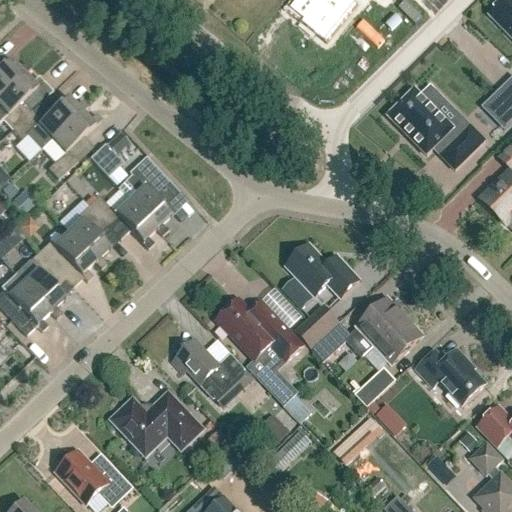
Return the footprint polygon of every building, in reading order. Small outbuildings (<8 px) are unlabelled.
[(299,0),(290,12),(310,28),(307,31),(327,48),(358,9),(347,0),(299,0)] [(511,0),(508,0),(489,19),(511,42),(511,0)] [(0,99),(24,77),(25,77),(30,72),(25,66),(24,67),(18,73),(10,64),(11,63),(11,62),(5,67),(0,61),(0,99)] [(23,78),(25,77),(24,77),(0,99),(0,125),(2,124),(12,134),(31,116),(22,106),(43,86),(38,80),(37,81),(31,87),(23,78)] [(511,83),(493,102),(511,122),(511,83)] [(416,95),(415,93),(414,95),(390,119),(389,119),(388,120),(389,122),(390,121),(426,158),(427,160),(428,159),(428,158),(434,152),(442,160),(443,162),(443,161),(454,173),(456,175),(457,173),(483,146),(484,147),(485,145),(484,144),(483,144),(472,133),(471,131),(470,133),(462,141),(436,115),(445,106),(431,91),(421,101),(416,95)] [(82,115),(88,110),(82,104),(81,105),(82,105),(75,111),(68,102),(69,101),(68,100),(56,111),(47,101),(31,116),(12,134),(21,144),(26,140),(39,154),(51,143),(82,115)] [(81,116),(82,115),(51,143),(51,144),(52,143),(64,156),(63,157),(64,158),(48,173),(57,183),(77,165),(68,154),(101,124),(95,118),(95,119),(89,125),(81,116)] [(107,149),(115,158),(128,146),(120,137),(107,149)] [(104,148),(90,161),(108,180),(122,167),(104,148)] [(0,184),(6,179),(0,171),(0,170),(15,158),(12,154),(5,160),(0,155),(0,184)] [(511,154),(501,164),(511,176),(481,205),(504,230),(507,227),(511,232),(511,154)] [(157,234),(156,235),(161,240),(167,235),(166,234),(160,228),(169,220),(170,221),(171,221),(163,212),(179,197),(146,161),(130,177),(132,179),(118,192),(128,203),(157,234)] [(9,187),(2,193),(10,202),(18,195),(9,187)] [(22,195),(10,207),(22,220),(34,208),(22,195)] [(157,234),(128,203),(127,203),(128,205),(115,217),(114,216),(113,216),(98,200),(88,210),(106,230),(117,220),(147,253),(153,248),(152,247),(146,241),(155,233),(156,235),(157,234)] [(113,237),(106,230),(88,210),(78,220),(80,222),(80,223),(81,224),(68,237),(67,235),(66,236),(96,266),(95,267),(100,273),(106,268),(105,267),(99,261),(108,253),(109,254),(110,253),(103,246),(113,237)] [(94,266),(95,267),(96,266),(66,236),(67,237),(54,250),(53,249),(52,249),(49,246),(39,256),(73,292),(83,283),(86,286),(92,281),(91,280),(85,274),(94,266)] [(328,269),(309,249),(286,271),(315,301),(328,289),(341,303),(359,285),(337,261),(328,269)] [(63,301),(73,292),(39,256),(29,265),(14,278),(22,286),(51,316),(50,317),(55,323),(61,318),(60,317),(54,311),(63,303),(64,304),(65,303),(63,301)] [(49,316),(50,317),(51,316),(22,286),(21,286),(22,287),(9,299),(8,298),(7,299),(4,295),(3,294),(3,295),(0,297),(0,311),(11,324),(24,338),(35,329),(41,336),(47,331),(46,330),(40,324),(49,316)] [(304,350),(277,322),(262,306),(251,316),(239,303),(216,325),(254,366),(271,350),(286,367),(304,350)] [(375,350),(405,322),(387,303),(357,331),(375,350)] [(312,355),(340,329),(322,309),(294,335),(312,355)] [(405,322),(375,350),(392,369),(423,341),(405,322)] [(340,329),(312,355),(322,366),(351,341),(340,329)] [(220,370),(196,344),(173,366),(183,378),(187,374),(214,403),(228,390),(237,399),(254,382),(232,359),(220,370)] [(470,368),(458,355),(446,366),(436,356),(417,374),(433,391),(439,385),(462,411),(486,389),(468,370),(470,368)] [(366,411),(395,385),(383,371),(353,398),(366,411)] [(203,433),(168,397),(152,413),(142,413),(133,403),(111,424),(132,446),(136,442),(150,457),(168,440),(181,454),(203,433)] [(511,425),(498,411),(478,431),(498,451),(510,440),(511,442),(511,425)] [(273,420),(265,428),(280,443),(288,436),(273,420)] [(278,475),(308,445),(297,433),(266,463),(278,475)] [(220,435),(207,448),(215,456),(229,444),(220,435)] [(501,477),(496,472),(503,464),(487,448),(471,464),(487,480),(488,479),(494,484),(475,503),(483,511),(511,511),(511,488),(502,477),(501,477)] [(103,481),(79,455),(56,477),(86,509),(101,495),(114,509),(132,492),(113,472),(103,481)] [(235,511),(224,500),(211,511),(235,511)] [(408,511),(399,501),(387,511),(408,511)]
